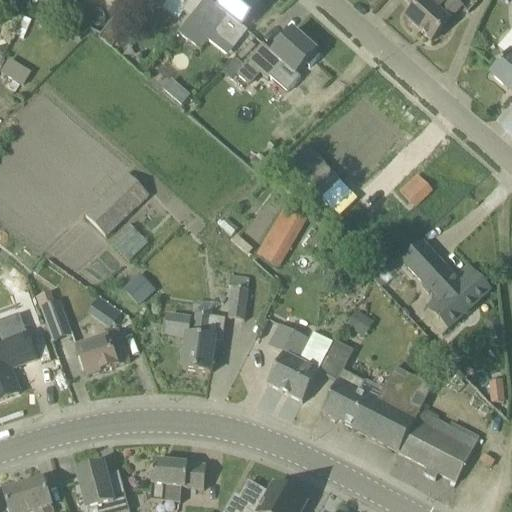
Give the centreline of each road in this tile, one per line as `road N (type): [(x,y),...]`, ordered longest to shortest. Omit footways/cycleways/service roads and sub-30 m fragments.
road 1 (secondary): [(409,511),(292,451),(177,423),(112,424),(0,450)]
road 2 (residential): [(511,168),(332,0)]
